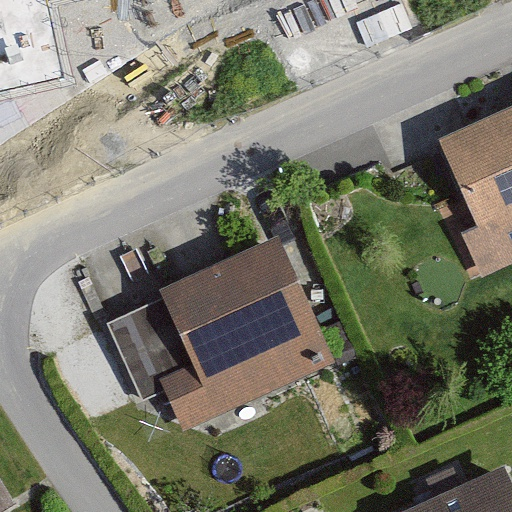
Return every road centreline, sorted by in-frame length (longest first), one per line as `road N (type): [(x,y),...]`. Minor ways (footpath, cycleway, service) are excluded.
road 1 (residential): [(511,33),(0,264)]
road 2 (residential): [(0,351),(99,511)]
